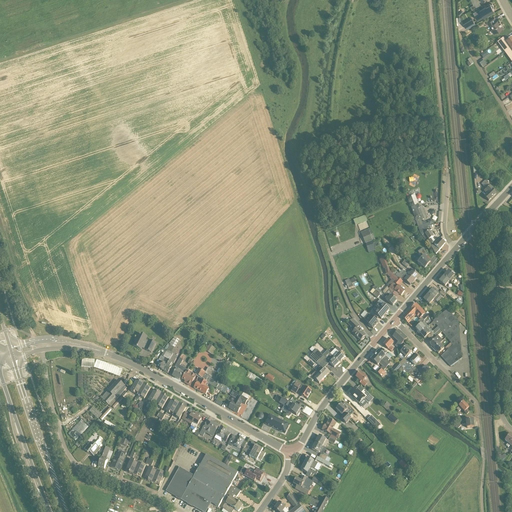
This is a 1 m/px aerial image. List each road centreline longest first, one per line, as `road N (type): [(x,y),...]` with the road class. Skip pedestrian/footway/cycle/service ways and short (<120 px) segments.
road 1 (unclassified): [(454,249),(444,232),(447,172),(430,0)]
road 2 (unclassified): [(181,511),(73,462),(41,350)]
road 3 (unclassified): [(482,511),(474,400),(394,319)]
road 4 (tertiary): [(290,450),(105,352)]
road 5 (tertiary): [(290,450),(394,319)]
road 6 (primary): [(64,511),(13,360)]
road 7 (primary): [(0,373),(49,511)]
road 8 (unclassified): [(502,417),(494,289)]
